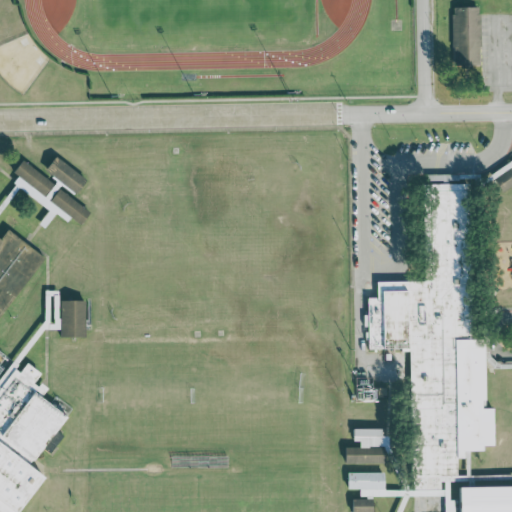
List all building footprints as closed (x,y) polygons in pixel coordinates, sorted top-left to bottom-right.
[(453,8),(455,67),(478,66),(477,8),(453,8)] [(71,193),(82,178),(51,154),(40,169),(71,193)] [(499,191),(511,181),(511,155),(503,163),(506,166),(490,178),(499,191)] [(42,206),(46,201),(77,223),(86,210),(55,188),(56,186),(18,158),(9,171),(14,175),(9,182),(42,206)] [(375,349),(367,349),(366,299),(374,298),(374,281),(424,280),(423,177),(476,176),(480,407),(487,407),(488,443),(481,444),(481,450),(455,451),(456,474),(437,474),(437,491),(409,491),(407,348),(375,349)] [(21,466),(38,478),(12,511),(0,511),(0,233),(5,227),(41,255),(0,309),(0,368),(60,414),(21,466)] [(57,336),(81,336),(80,299),(56,299),(57,336)] [(340,461),(381,461),(381,427),(349,427),(349,444),(340,444),(340,461)] [(382,471),(343,471),(344,488),(356,488),(356,492),(382,492),(382,471)] [(367,511),(368,498),(348,498),(347,511),(367,511)]
